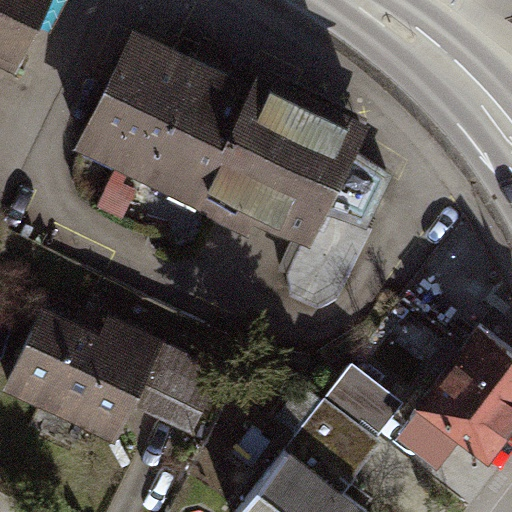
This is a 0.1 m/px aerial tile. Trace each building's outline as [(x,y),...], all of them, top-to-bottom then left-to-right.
[(0,0),(0,62),(22,73),(57,0),(0,0)] [(139,36),(85,146),(251,226),(256,215),(317,244),(375,126),(270,75),(260,94),(210,70),(139,36)] [(117,428),(132,398),(140,380),(162,332),(108,307),(101,323),(46,298),(9,378),(117,428)] [(511,333),(480,309),(411,396),(417,401),(397,427),(435,456),(456,428),(487,451),(511,417),(511,333)] [(220,358),(162,332),(140,380),(132,398),(190,424),(220,358)] [(353,354),(326,389),(378,428),(404,394),(353,354)] [(326,389),(292,433),(347,478),(383,432),(378,428),(326,389)] [(292,433),(229,511),(359,511),(371,497),(354,483),(347,478),(292,433)]
